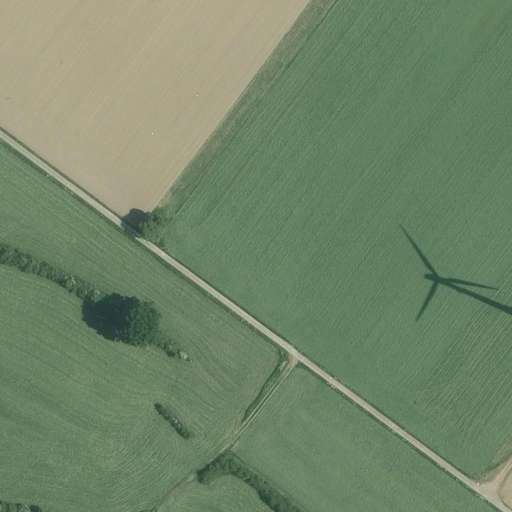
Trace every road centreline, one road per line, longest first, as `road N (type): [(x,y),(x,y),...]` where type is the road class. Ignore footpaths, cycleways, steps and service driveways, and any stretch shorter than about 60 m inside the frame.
road 1 (residential): [(0,133),(506,511)]
road 2 (track): [(294,355),(218,458),(150,511)]
